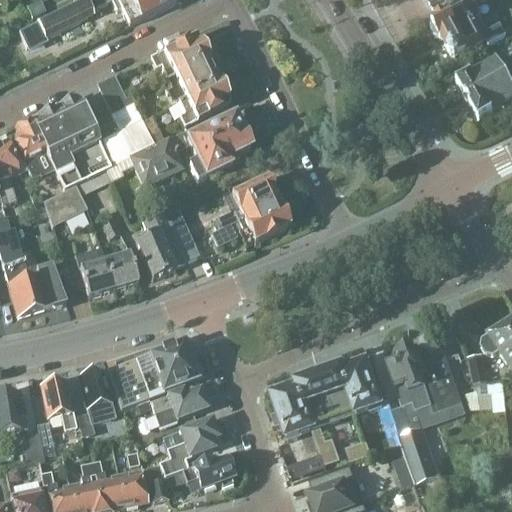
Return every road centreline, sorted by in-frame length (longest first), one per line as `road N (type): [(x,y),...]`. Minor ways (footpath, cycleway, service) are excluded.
road 1 (unclassified): [(230,387),(497,265)]
road 2 (residential): [(227,0),(351,238)]
road 3 (residential): [(227,0),(0,110)]
road 4 (residential): [(449,188),(326,0)]
road 5 (tertiary): [(0,356),(199,304)]
road 6 (tertiary): [(199,304),(351,238)]
road 7 (unclassified): [(230,387),(275,504)]
